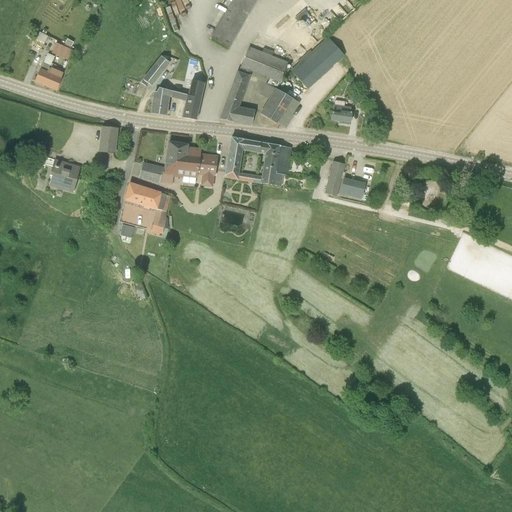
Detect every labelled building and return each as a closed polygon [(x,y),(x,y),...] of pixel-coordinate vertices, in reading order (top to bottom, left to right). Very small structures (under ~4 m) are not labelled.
[(232,0),(210,38),(229,49),(257,0),(232,0)] [(303,18),(300,14),(295,18),(298,22),(303,18)] [(48,37),(40,32),(35,40),(44,45),(48,37)] [(293,69),(310,87),(346,53),(329,35),(293,69)] [(65,44),(71,47),(74,43),(67,39),(65,44)] [(275,89),(279,83),(288,62),(249,48),(240,68),(238,71),(220,120),(250,125),(252,115),(253,111),(250,110),(251,106),(243,105),(242,108),(239,107),(250,76),(249,75),(250,72),(270,79),(267,83),(266,83),(259,94),(268,101),(275,89)] [(49,68),(53,60),(46,56),(35,81),(56,90),(57,89),(56,89),(63,74),(49,68)] [(156,78),(169,62),(161,57),(149,72),(143,80),(150,86),(156,78)] [(197,111),(199,98),(203,83),(191,80),(190,88),(182,86),(180,94),(177,94),(176,97),(183,98),(184,95),(187,95),(180,118),(195,121),(197,111)] [(172,91),(171,91),(159,88),(156,93),(154,93),(151,114),(165,116),(168,96),(176,97),(177,94),(172,93),(172,91)] [(296,106),(298,103),(275,89),(268,101),(265,106),(260,114),(276,124),(276,123),(285,128),(293,116),(291,115),(296,106)] [(357,109),(368,102),(361,92),(351,99),(357,109)] [(351,114),(351,113),(351,108),(334,105),(333,111),(332,111),(331,121),(349,124),(351,114)] [(117,128),(102,127),(101,143),(115,144),(117,128)] [(242,151),(259,153),(260,143),(231,138),(229,149),(242,151)] [(184,166),(187,150),(187,145),(168,143),(165,163),(184,166)] [(291,148),(280,147),(267,145),(265,154),(264,166),(275,168),(274,174),(282,175),(283,175),(287,176),(291,148)] [(240,166),(242,151),(229,149),(226,164),(240,166)] [(214,177),(216,168),(217,158),(199,156),(200,151),(187,150),(184,166),(165,163),(165,169),(162,169),(159,183),(162,184),(172,185),(173,177),(182,178),(182,177),(196,178),(197,175),(201,176),(200,186),(212,188),(214,177)] [(62,163),(61,162),(57,161),(55,167),(52,166),(51,170),(49,176),(51,177),(48,187),(72,194),(75,184),(78,174),(62,170),(63,166),(63,165),(63,164),(62,163)] [(325,194),(336,197),(344,165),(333,162),(325,194)] [(159,183),(162,169),(143,164),(139,178),(159,183)] [(239,173),(240,166),(226,164),(223,179),(252,183),(253,176),(239,173)] [(281,187),(283,175),(282,175),(274,174),(275,168),(264,166),(262,177),(253,176),(252,183),(281,187)] [(360,203),(362,194),(364,185),(343,180),(339,198),(360,203)] [(143,188),(138,186),(129,184),(124,200),(138,204),(143,188)] [(166,195),(161,193),(143,188),(138,204),(157,209),(151,232),(162,235),(163,229),(168,229),(168,220),(166,220),(166,212),(171,197),(166,195)] [(120,237),(131,239),(134,228),(122,225),(120,237)] [(324,253),(321,258),(331,263),(333,257),(324,253)] [(143,292),(138,279),(132,282),(136,295),(138,294),(140,300),(145,298),(143,292)]
